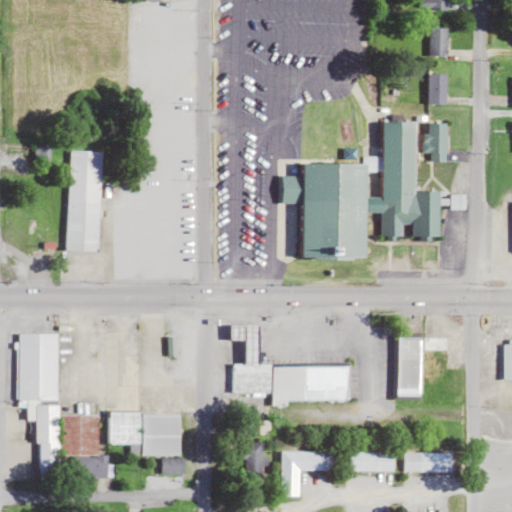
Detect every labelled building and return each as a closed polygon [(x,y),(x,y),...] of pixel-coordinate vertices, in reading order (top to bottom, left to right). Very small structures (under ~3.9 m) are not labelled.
[(447,11),(446,0),(423,0),(423,11),(447,11)] [(446,56),(446,27),(426,27),(426,56),(446,56)] [(178,72),(156,72),(156,79),(148,79),(148,99),(178,99),(178,72)] [(426,104),(444,104),(444,73),(426,73),(426,104)] [(299,258),(363,259),(364,212),(379,213),(379,236),(400,237),(400,224),(411,224),(411,238),(437,239),(437,191),(412,191),(414,122),(381,121),(380,156),(362,156),(361,164),(299,163),(299,176),(281,176),(280,203),(300,203),(299,258)] [(444,123),(422,123),(422,160),(444,160),(444,123)] [(48,162),(48,145),(33,145),(33,162),(48,162)] [(96,251),(100,151),(66,150),(63,249),(96,251)] [(462,194),(448,194),(448,208),(462,208),(462,194)] [(125,240),(188,240),(188,227),(110,227),(110,247),(125,247),(125,240)] [(32,256),(50,256),(50,229),(32,229),(32,256)] [(346,366),(258,366),(258,325),(228,325),(228,340),(242,340),(242,365),(230,365),(230,394),(268,394),(268,405),(284,406),(285,401),(346,401),(346,366)] [(97,414),(56,415),(55,333),(15,334),(16,407),(26,407),(26,435),(35,435),(35,482),(105,481),(104,453),(97,453),(97,414)] [(447,336),(423,335),(422,382),(434,382),(434,375),(441,375),(441,364),(447,364),(447,336)] [(395,337),(395,399),(418,399),(419,337),(395,337)] [(501,380),(511,380),(511,343),(501,344),(501,380)] [(178,413),(107,412),(106,444),(139,445),(138,455),(177,456),(178,413)] [(261,475),(261,443),(242,443),(242,475),(261,475)] [(334,452),(279,452),(278,496),(296,496),(297,470),(333,470),(334,452)] [(392,470),(392,453),(346,453),(346,470),(392,470)] [(449,453),(401,453),(401,471),(449,471),(449,453)] [(165,473),(181,473),(181,461),(165,461),(165,473)]
